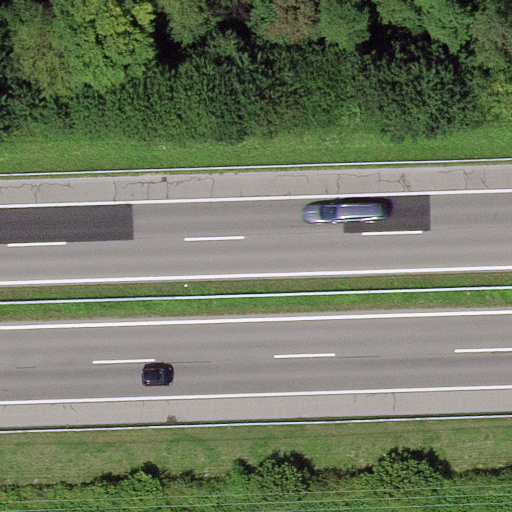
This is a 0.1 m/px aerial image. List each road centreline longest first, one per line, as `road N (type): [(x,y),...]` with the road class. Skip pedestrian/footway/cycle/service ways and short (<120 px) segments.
road 1 (motorway): [(0,366),(511,350)]
road 2 (motorway): [(511,229),(0,245)]
